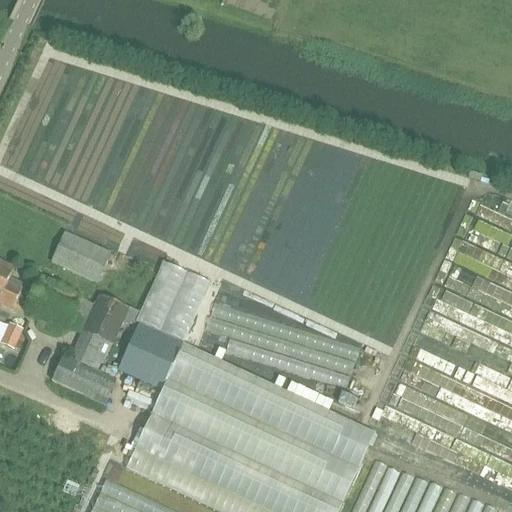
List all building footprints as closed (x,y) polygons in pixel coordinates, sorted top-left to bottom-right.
[(97,285),(110,255),(64,234),(49,264),(97,285)] [(0,304),(11,309),(20,288),(13,285),(15,280),(9,277),(13,267),(0,261),(0,304)] [(41,286),(29,311),(80,334),(91,308),(41,286)] [(270,344),(193,328),(179,397),(237,409),(239,396),(241,396),(244,383),(257,386),(260,370),(263,370),(266,359),(278,362),(282,343),(279,342),(281,335),(354,350),(359,324),(212,294),(206,323),(262,334),(263,331),(272,334),(270,344)] [(96,297),(91,308),(80,334),(68,362),(97,375),(121,320),(131,325),(136,314),(96,297)] [(159,392),(180,345),(136,326),(115,373),(159,392)] [(68,362),(61,359),(50,385),(104,408),(115,383),(97,375),(68,362)] [(319,434),(323,417),(296,411),(292,428),(319,434)] [(136,441),(141,425),(127,421),(122,437),(136,441)] [(350,449),(325,511),(466,511),(472,497),(467,495),(460,511),(428,511),(440,484),(410,473),(395,468),(396,467),(350,449)]
